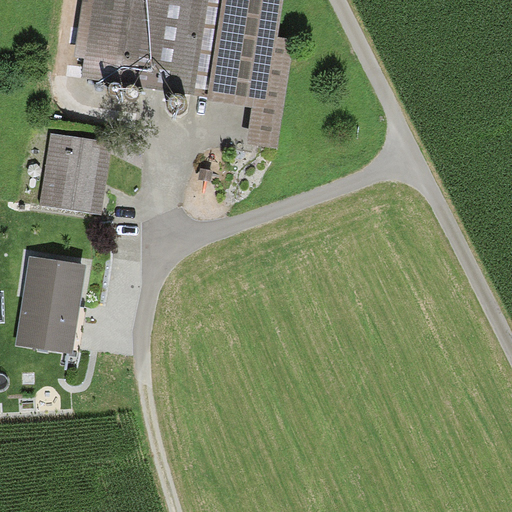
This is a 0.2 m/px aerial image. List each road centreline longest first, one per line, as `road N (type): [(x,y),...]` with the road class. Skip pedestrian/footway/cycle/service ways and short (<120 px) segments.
road 1 (track): [(181,511),(157,426),(151,346),(164,279),(220,232),(410,164)]
road 2 (track): [(511,346),(410,164),(331,0)]
road 3 (track): [(184,136),(164,279)]
